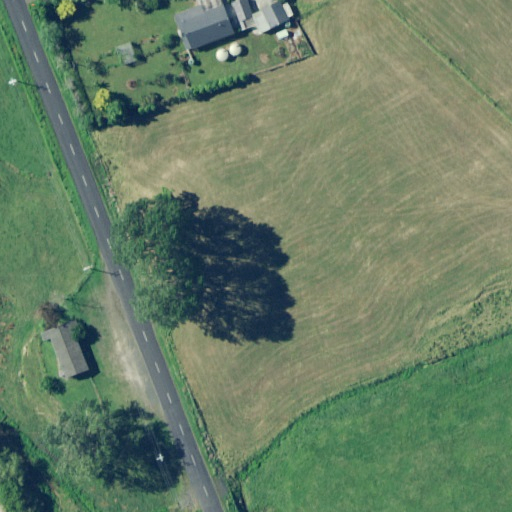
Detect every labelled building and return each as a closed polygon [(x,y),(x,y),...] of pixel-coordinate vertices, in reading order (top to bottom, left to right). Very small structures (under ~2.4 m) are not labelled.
[(252,17),(246,0),(240,0),(233,2),(239,21),(252,17)] [(289,20),(281,2),(262,10),(270,29),(289,20)] [(234,34),(224,5),(205,12),(202,5),(174,15),(188,51),(234,34)] [(231,58),(227,48),(215,52),(219,62),(231,58)] [(88,370),(71,322),(48,330),(66,378),(88,370)]
